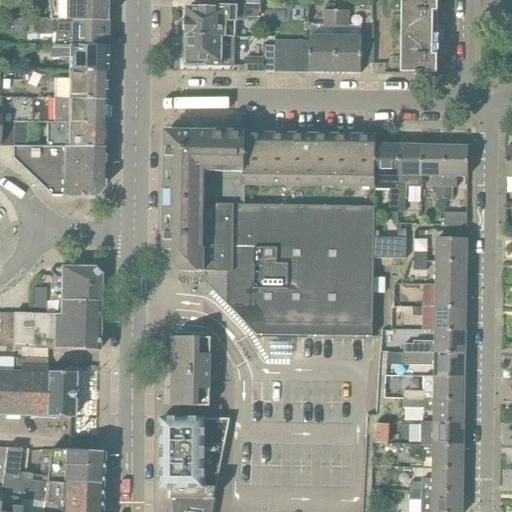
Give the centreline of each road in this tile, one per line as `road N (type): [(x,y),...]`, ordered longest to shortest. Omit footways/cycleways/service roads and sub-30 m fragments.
road 1 (residential): [(490,101),(489,511)]
road 2 (residential): [(467,101),(136,98)]
road 3 (residential): [(132,511),(133,237)]
road 4 (residential): [(133,237),(136,98)]
